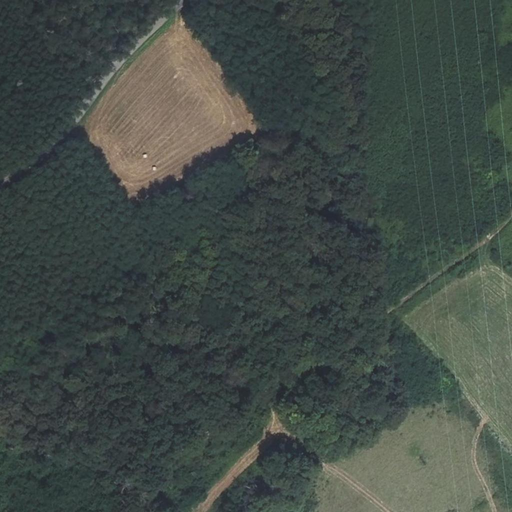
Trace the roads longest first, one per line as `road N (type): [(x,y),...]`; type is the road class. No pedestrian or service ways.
road 1 (track): [(132,511),(222,423),(398,305),(511,216)]
road 2 (unclassified): [(182,0),(71,125),(0,182)]
